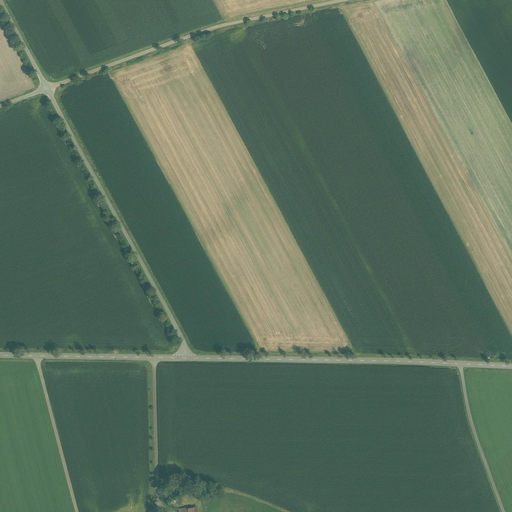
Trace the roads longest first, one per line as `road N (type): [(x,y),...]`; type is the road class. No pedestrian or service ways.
road 1 (tertiary): [(511,366),(191,358)]
road 2 (unclassified): [(343,0),(221,25),(46,88)]
road 3 (unclassified): [(191,358),(46,88)]
road 4 (tertiary): [(191,358),(0,355)]
